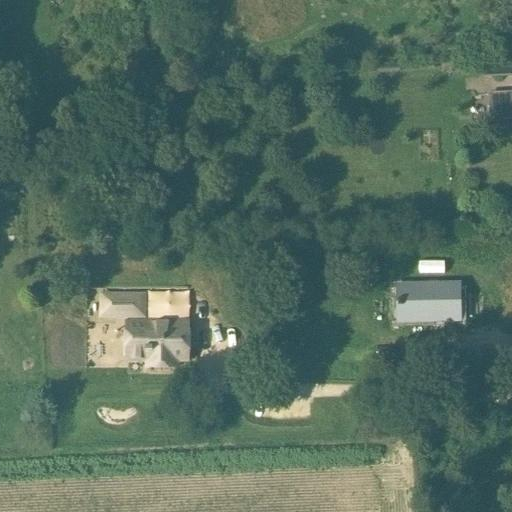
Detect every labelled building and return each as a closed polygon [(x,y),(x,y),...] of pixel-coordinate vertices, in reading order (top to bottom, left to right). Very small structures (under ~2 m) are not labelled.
[(193,74),(205,73),(203,54),(191,55),(193,74)] [(492,78),(511,76),(511,61),(492,62),(492,78)] [(511,90),(488,92),(490,119),(511,117),(511,90)] [(457,289),(401,290),(401,319),(457,319),(457,289)] [(97,319),(144,320),(145,293),(97,291),(97,319)] [(128,325),(128,360),(149,360),(149,369),(177,369),(177,361),(188,361),(188,325),(128,325)]
